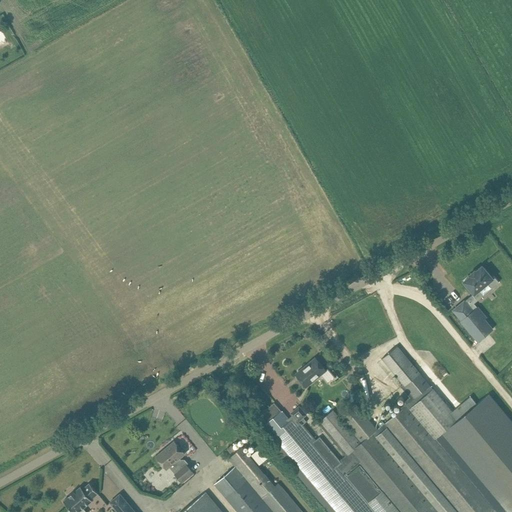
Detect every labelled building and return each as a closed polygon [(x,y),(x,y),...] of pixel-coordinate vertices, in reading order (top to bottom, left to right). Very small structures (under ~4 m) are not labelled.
[(471,276),(464,281),(474,293),(472,294),(478,300),(499,282),(494,276),(492,278),(482,266),(476,271),(475,271),(470,275),(471,276)] [(464,301),(453,310),(462,321),(478,341),(493,329),(484,319),(481,321),(464,301)] [(266,413),(260,418),(265,425),(264,426),(279,444),(275,447),(328,511),(511,511),(511,422),(489,394),(477,404),(470,396),(453,411),(430,386),(397,346),(382,358),(403,384),(401,386),(410,398),(401,405),(402,409),(377,430),(356,405),(340,417),(359,440),(358,440),(333,410),(320,421),(320,422),(318,424),(346,456),(340,461),(320,437),(316,441),(303,425),(307,421),(304,417),(307,414),(300,406),(292,413),(293,415),(289,419),(282,410),(281,411),(271,419),(266,413)] [(296,374),(302,382),(306,387),(326,370),(316,358),(296,374)] [(174,441),(156,457),(167,469),(172,465),(177,471),(175,474),(182,482),(193,473),(187,464),(188,463),(183,458),(179,462),(177,460),(185,454),(174,441)] [(235,467),(215,484),(221,492),(238,511),(303,511),(285,491),(279,484),(275,487),(257,466),(251,458),(241,447),(228,458),(235,467)] [(260,448),(251,455),(259,465),(268,457),(260,448)] [(70,496),(63,501),(72,511),(85,511),(83,509),(92,501),(91,499),(98,493),(90,483),(83,489),(81,487),(74,492),(74,491),(69,495),(70,496)] [(181,511),(222,511),(205,492),(181,511)] [(135,511),(120,494),(110,502),(118,511),(135,511)]
